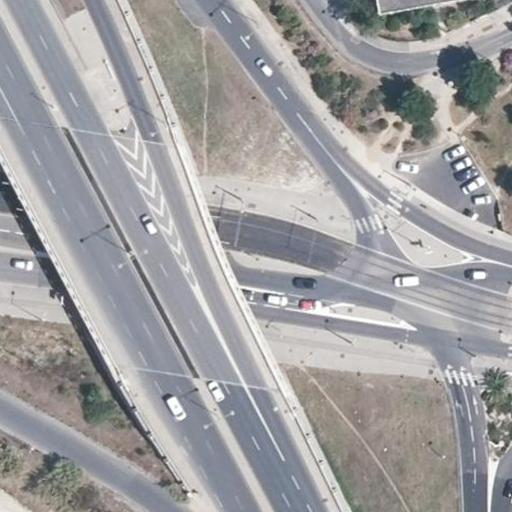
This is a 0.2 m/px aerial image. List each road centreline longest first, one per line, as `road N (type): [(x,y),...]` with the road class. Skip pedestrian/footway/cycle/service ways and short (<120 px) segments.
road 1 (primary): [(33,120),(241,511)]
road 2 (primary): [(229,384),(25,0)]
road 3 (secondary): [(229,384),(223,322),(88,0)]
road 4 (primary): [(352,285),(0,227)]
road 5 (primary): [(0,269),(262,310)]
road 6 (residential): [(511,32),(433,67),(376,61),(305,0)]
road 7 (primary): [(349,174),(213,0)]
road 8 (primary): [(0,406),(170,511)]
road 9 (secondary): [(262,310),(447,340)]
road 10 (secondary): [(511,259),(435,226),(349,174)]
road 11 (primary): [(483,511),(468,398),(447,340)]
road 12 (primary): [(295,511),(229,384)]
